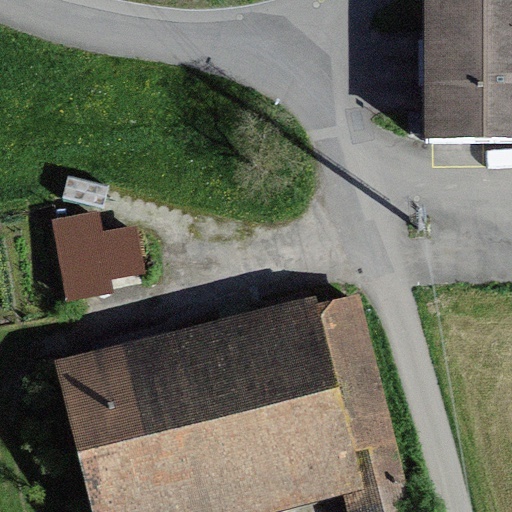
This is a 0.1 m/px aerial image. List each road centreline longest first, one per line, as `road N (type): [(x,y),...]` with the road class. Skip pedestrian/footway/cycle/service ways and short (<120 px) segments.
road 1 (unclassified): [(445,511),(393,284),(320,98),(277,60)]
road 2 (residential): [(277,60),(126,33),(26,0)]
